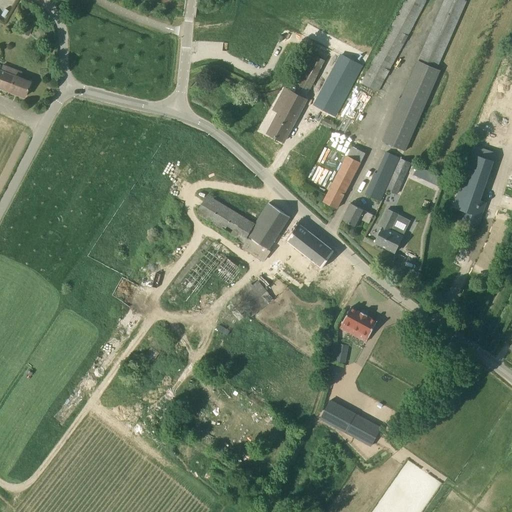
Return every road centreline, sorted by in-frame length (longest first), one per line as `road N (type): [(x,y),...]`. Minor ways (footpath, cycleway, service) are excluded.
road 1 (unclassified): [(511,379),(387,291),(218,135),(176,112)]
road 2 (unclassified): [(0,211),(65,92)]
